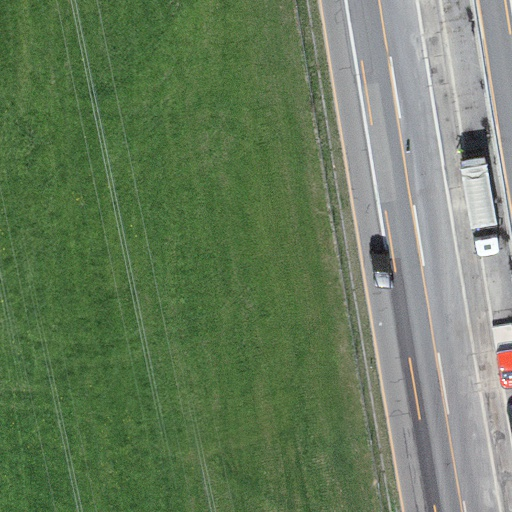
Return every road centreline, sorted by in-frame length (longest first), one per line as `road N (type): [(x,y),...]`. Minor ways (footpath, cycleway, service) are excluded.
road 1 (motorway): [(381,0),(465,511)]
road 2 (motorway): [(511,216),(476,0)]
